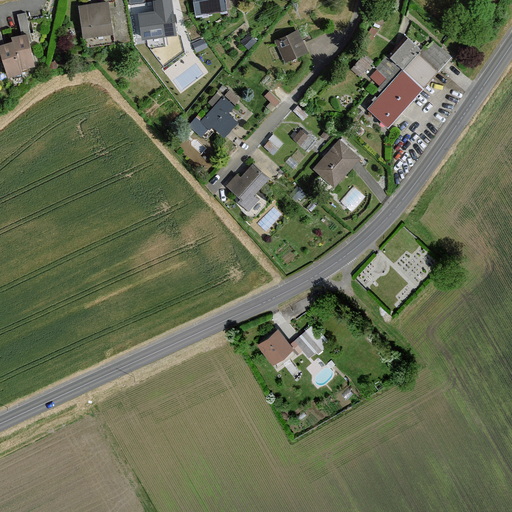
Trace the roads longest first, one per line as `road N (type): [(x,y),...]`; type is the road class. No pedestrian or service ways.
road 1 (secondary): [(0,424),(341,257),(407,191),(511,45)]
road 2 (residential): [(361,0),(314,76),(209,187)]
